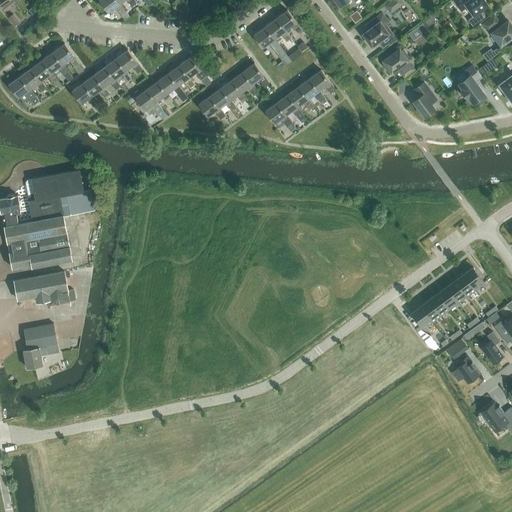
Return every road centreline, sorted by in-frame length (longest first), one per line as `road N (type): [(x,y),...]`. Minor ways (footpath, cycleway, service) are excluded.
road 1 (residential): [(0,443),(259,389),(483,228)]
road 2 (residential): [(315,0),(416,129),(435,134),(511,120)]
road 3 (residential): [(51,25),(210,38),(273,0)]
